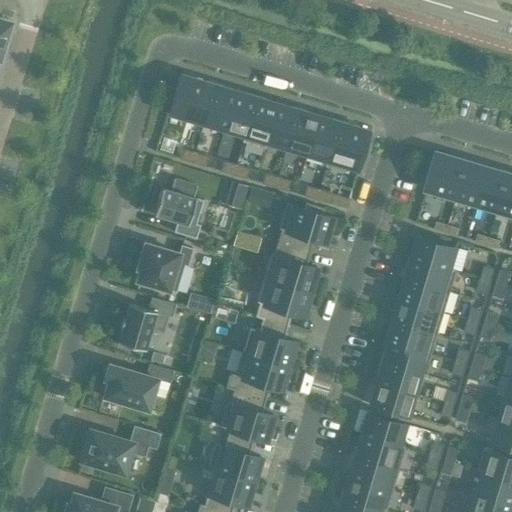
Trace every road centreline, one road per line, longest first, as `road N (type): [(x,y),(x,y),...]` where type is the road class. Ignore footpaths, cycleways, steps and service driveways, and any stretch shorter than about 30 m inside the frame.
road 1 (residential): [(21,511),(160,41),(400,111)]
road 2 (residential): [(283,511),(400,111)]
road 3 (residential): [(0,133),(36,0)]
